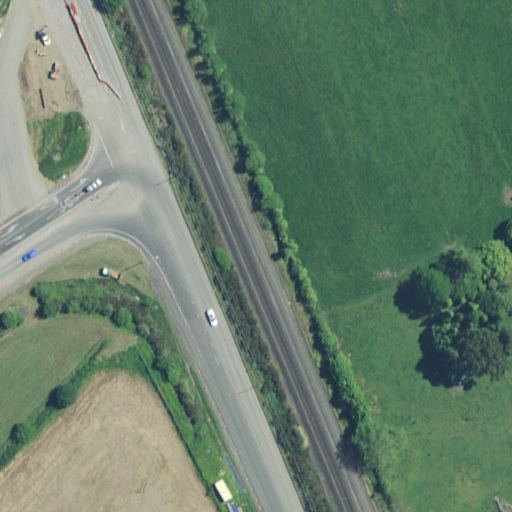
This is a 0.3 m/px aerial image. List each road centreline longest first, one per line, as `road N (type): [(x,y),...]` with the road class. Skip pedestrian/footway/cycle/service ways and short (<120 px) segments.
road 1 (tertiary): [(280,511),(139,197)]
road 2 (unclassified): [(124,161),(62,0)]
road 3 (tertiary): [(139,197),(0,277)]
road 4 (tertiary): [(0,245),(124,161)]
